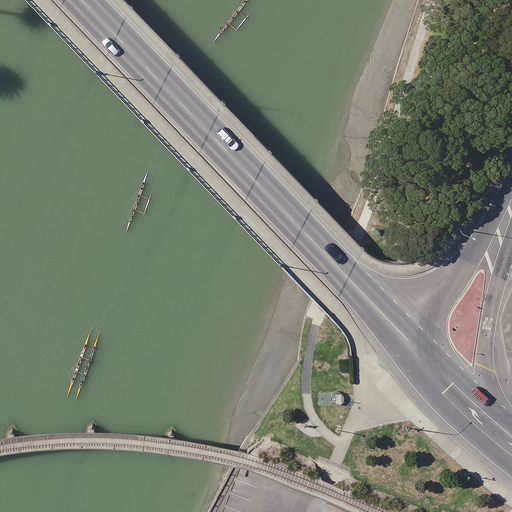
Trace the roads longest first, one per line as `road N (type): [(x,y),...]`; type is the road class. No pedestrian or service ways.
road 1 (primary): [(394,324),(82,0)]
road 2 (residential): [(497,248),(479,405)]
road 3 (residential): [(394,324),(468,260),(497,248)]
